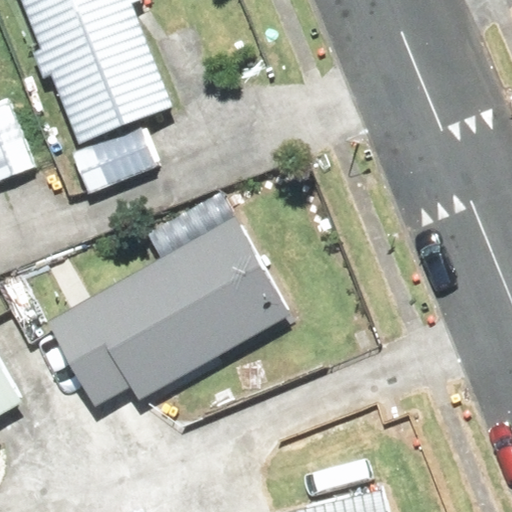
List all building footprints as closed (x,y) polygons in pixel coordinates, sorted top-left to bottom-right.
[(157,0),(33,0),(90,133),(196,88),(157,0)] [(20,95),(0,102),(0,171),(4,183),(48,166),(20,95)] [(152,126),(79,155),(96,197),(168,169),(152,126)] [(299,309),(243,212),(58,318),(108,404),(139,386),(145,398),(299,309)] [(0,415),(29,399),(0,346),(0,437),(7,433),(0,420),(0,415)] [(393,511),(387,484),(269,511),(393,511)]
